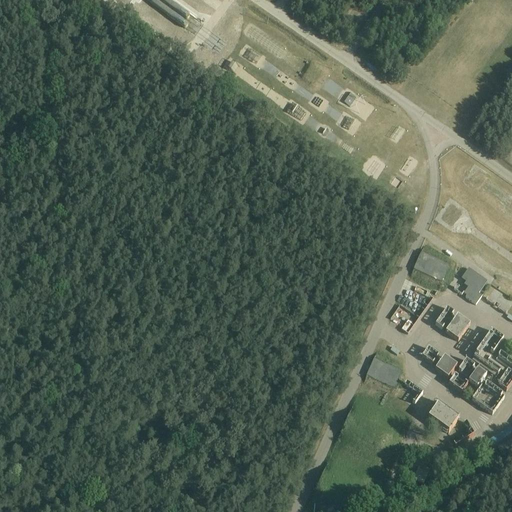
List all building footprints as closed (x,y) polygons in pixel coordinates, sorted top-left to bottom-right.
[(317,108),(322,101),(316,97),(312,104),(317,108)] [(448,266),(419,254),(412,271),(441,283),(448,266)] [(487,283),(468,270),(461,280),(466,283),(464,286),(468,289),(464,294),(467,296),(465,299),(476,306),(482,298),(479,295),(487,283)] [(433,325),(443,332),(456,315),(446,308),(433,325)] [(457,317),(446,334),(459,342),(470,326),(457,317)] [(408,321),(401,331),(405,333),(412,324),(408,321)] [(493,354),(503,340),(492,332),(474,359),(503,379),(498,387),(506,392),(511,384),(511,363),(500,355),(498,357),(493,354)] [(421,359),(433,364),(438,353),(425,348),(421,359)] [(457,367),(444,358),(435,371),(448,380),(457,367)] [(465,359),(457,369),(461,372),(469,362),(465,359)] [(401,373),(372,361),(364,378),(394,390),(401,373)] [(478,389),(486,376),(477,370),(469,383),(478,389)] [(461,390),(465,381),(453,376),(449,385),(461,390)] [(417,401),(422,393),(405,382),(400,390),(417,401)] [(484,403),(481,408),(490,414),(502,394),(486,384),(477,399),(484,403)] [(457,422),(437,408),(428,420),(448,435),(457,422)] [(338,440),(377,458),(390,428),(351,411),(338,440)] [(511,440),(497,450),(501,456),(501,457),(511,450),(511,440)] [(423,488),(429,474),(419,469),(413,483),(423,488)] [(312,500),(340,511),(354,511),(365,488),(326,470),(312,500)]
